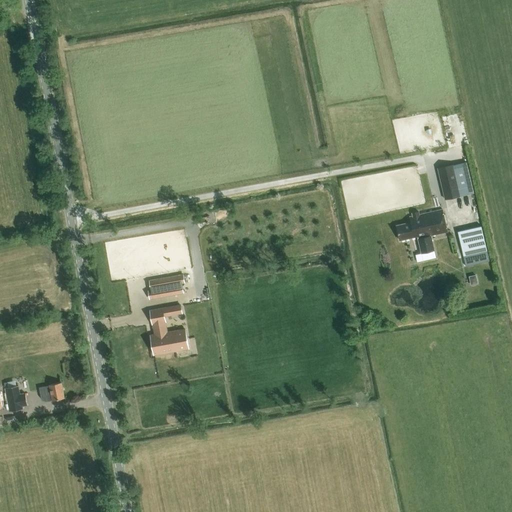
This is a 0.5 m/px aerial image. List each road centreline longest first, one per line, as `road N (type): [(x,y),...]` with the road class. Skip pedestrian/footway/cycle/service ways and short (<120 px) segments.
road 1 (tertiary): [(124,511),(69,224)]
road 2 (unclassified): [(69,224),(292,183),(345,198)]
road 3 (tertiary): [(69,224),(23,0)]
